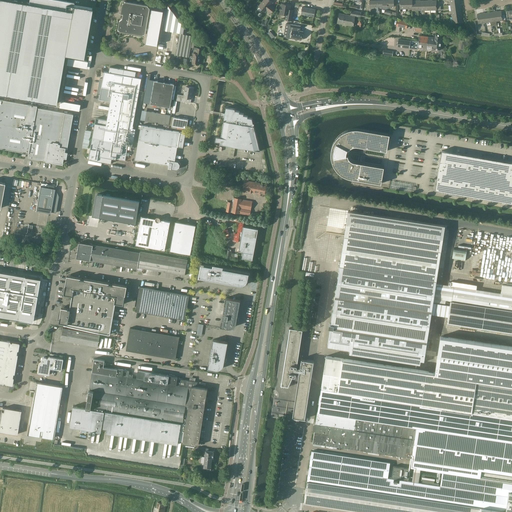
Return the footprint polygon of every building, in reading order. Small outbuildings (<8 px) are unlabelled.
[(0,0),(0,94),(6,95),(22,2),(7,0),(0,0)] [(272,6),(270,5),(273,2),(270,0),(264,0),(259,6),(265,11),(267,10),(271,13),(275,8),(272,6)] [(56,104),(64,55),(73,5),(73,2),(67,1),(66,10),(47,6),(31,100),(56,104)] [(146,43),(158,45),(164,11),(152,9),(148,28),(146,28),(150,8),(148,5),(125,1),(122,3),(121,14),(123,14),(122,19),(119,21),(118,28),(120,31),(142,35),(145,33),(146,30),(148,30),(146,43)] [(47,6),(22,2),(6,95),(31,100),(47,6)] [(290,9),(291,5),(290,5),(290,4),(287,3),(287,4),(282,3),(282,6),(281,6),(280,10),(281,10),(280,13),(287,14),(286,19),(292,20),(294,10),(290,9)] [(73,5),(64,55),(83,58),(92,8),(73,5)] [(164,30),(180,33),(176,55),(189,57),(192,36),(183,35),(184,27),(168,6),(164,30)] [(305,15),(314,16),(315,9),(307,7),(305,15)] [(370,19),(371,14),(351,10),(350,15),(339,13),(337,23),(353,26),(355,16),(370,19)] [(301,26),(291,24),(290,28),(289,28),(287,37),(291,38),(301,40),(303,31),(300,30),(301,26)] [(441,36),(436,35),(435,38),(434,43),(419,40),(418,47),(427,48),(427,49),(428,50),(429,50),(430,51),(431,50),(432,49),(440,50),(441,39),(440,39),(441,36)] [(398,39),(397,46),(410,48),(411,41),(398,39)] [(191,63),(199,65),(202,49),(197,48),(196,54),(193,53),(191,63)] [(130,153),(127,152),(128,144),(132,145),(141,91),(139,91),(141,78),(135,77),(136,71),(110,67),(109,72),(104,72),(99,99),(114,101),(110,121),(96,118),(93,131),(91,144),(89,158),(98,160),(97,161),(104,162),(105,157),(116,159),(125,160),(126,155),(129,156),(130,153)] [(150,104),(170,107),(174,84),(155,80),(150,104)] [(191,99),(193,88),(185,86),(184,96),(177,94),(176,100),(186,102),(186,98),(191,99)] [(37,106),(0,99),(0,148),(29,153),(28,158),(62,163),(63,157),(65,158),(66,152),(64,152),(64,148),(58,147),(59,145),(60,138),(68,139),(73,114),(36,108),(37,106)] [(215,141),(220,142),(220,144),(260,151),(252,118),(247,118),(248,116),(243,115),(244,114),(239,113),(239,111),(235,111),(235,109),(226,107),(225,115),(221,137),(216,136),(215,141)] [(172,126),(187,128),(188,119),(174,117),(172,126)] [(177,146),(183,148),(186,133),(141,125),(135,159),(169,165),(168,168),(177,170),(180,167),(180,164),(178,161),(175,160),(177,146)] [(333,162),(333,165),(334,166),(335,168),(336,169),(337,170),(339,172),(340,173),(344,176),(349,178),(350,178),(381,184),(384,167),(354,162),(352,161),(350,159),(349,157),(348,155),(346,155),(346,153),(348,154),(349,151),(347,151),(347,149),(349,150),(350,148),(352,146),(355,146),(357,146),(387,151),(390,134),(358,129),(352,129),(347,130),(346,131),(344,132),(343,133),(341,134),(340,135),(338,136),(337,138),(335,139),(334,141),(333,143),(333,144),(332,146),(332,147),(331,149),(331,150),(331,153),(331,154),(331,155),(331,156),(331,158),(332,160),(333,162)] [(511,162),(442,150),(435,190),(511,203),(511,162)] [(258,195),(260,196),(261,193),(265,194),(266,185),(260,184),(260,183),(245,180),(243,190),(258,193),(258,195)] [(40,186),(36,212),(36,211),(51,214),(51,212),(56,213),(59,196),(56,190),(55,190),(55,189),(40,186),(41,186),(40,186)] [(98,217),(136,224),(140,201),(102,195),(103,195),(97,194),(93,217),(95,217),(96,218),(98,217)] [(233,197),(233,202),(228,201),(226,211),(250,215),(252,201),(242,199),(233,197)] [(421,360),(424,361),(434,298),(435,298),(437,283),(436,283),(445,226),(348,211),(340,266),(346,267),(346,269),(340,269),(328,346),(350,349),(349,353),(420,364),(421,360)] [(136,245),(150,247),(156,219),(141,216),(136,245)] [(156,219),(150,247),(165,250),(170,221),(161,219),(160,218),(160,217),(159,217),(158,217),(157,217),(156,217),(156,218),(156,219)] [(170,251),(190,255),(196,225),(195,225),(176,221),(175,221),(170,251)] [(76,258),(92,261),(94,245),(79,242),(76,258)] [(92,261),(107,263),(110,248),(94,245),(92,261)] [(453,247),(451,258),(464,260),(465,249),(453,247)] [(107,263),(122,266),(125,250),(110,248),(107,263)] [(138,269),(138,267),(140,253),(125,250),(122,266),(138,269)] [(138,267),(185,275),(188,260),(140,251),(140,253),(138,267)] [(197,278),(240,285),(241,285),(242,285),(243,285),(244,285),(245,285),(246,284),(247,283),(248,283),(248,282),(248,281),(249,280),(250,272),(200,263),(197,278)] [(0,316),(32,322),(40,279),(0,271),(0,316)] [(64,326),(63,326),(110,335),(116,303),(124,304),(125,295),(124,295),(126,286),(68,276),(66,285),(64,294),(72,295),(70,309),(68,308),(67,309),(62,308),(61,317),(60,317),(59,322),(64,323),(64,326)] [(448,285),(446,299),(451,300),(511,309),(511,294),(501,293),(491,292),(476,289),(451,285),(448,285)] [(140,286),(138,299),(148,301),(150,288),(140,286)] [(148,301),(157,302),(160,290),(150,288),(148,301)] [(157,302),(167,304),(170,291),(160,290),(157,302)] [(167,304),(177,306),(179,293),(170,291),(167,304)] [(179,293),(177,306),(187,307),(189,295),(179,293)] [(236,323),(237,322),(240,300),(226,298),(220,327),(228,328),(229,328),(230,328),(231,328),(233,327),(234,327),(234,326),(235,326),(235,325),(236,325),(236,324),(236,323)] [(135,311),(145,313),(148,301),(138,299),(135,311)] [(448,317),(447,323),(511,332),(511,309),(451,300),(450,305),(448,317)] [(145,313),(155,315),(157,302),(148,301),(145,313)] [(155,315),(165,317),(167,304),(157,302),(155,315)] [(165,317),(175,318),(177,306),(167,304),(165,317)] [(177,306),(175,318),(185,320),(187,307),(177,306)] [(63,328),(61,340),(98,347),(100,335),(63,328)] [(130,328),(128,339),(138,341),(140,329),(130,328)] [(298,381),(293,417),(306,419),(306,418),(314,361),(302,359),(303,358),(302,358),(301,368),(297,368),(303,330),(289,328),(290,328),(281,386),(289,387),(292,380),(298,381)] [(138,341),(148,342),(150,331),(140,329),(138,341)] [(148,342),(158,344),(160,333),(150,331),(148,342)] [(158,344),(168,346),(170,335),(160,333),(158,344)] [(170,335),(168,346),(178,348),(180,336),(170,335)] [(511,346),(441,336),(435,372),(511,383),(511,346)] [(0,339),(0,383),(3,384),(3,383),(4,383),(4,384),(5,384),(11,385),(12,385),(12,384),(13,379),(13,378),(12,377),(11,377),(12,374),(14,374),(17,355),(15,354),(16,351),(17,351),(18,351),(18,350),(19,344),(19,343),(18,343),(12,342),(11,342),(11,343),(10,343),(10,342),(0,339)] [(126,350),(136,352),(138,341),(128,339),(126,350)] [(224,365),(224,364),(228,342),(213,339),(208,368),(216,370),(217,370),(218,370),(219,369),(220,369),(221,368),(222,367),(223,367),(223,366),(223,365),(224,365)] [(136,352),(146,354),(148,342),(138,341),(136,352)] [(146,354),(156,355),(158,344),(148,342),(146,354)] [(156,355),(166,357),(168,346),(158,344),(156,355)] [(168,346),(166,357),(176,359),(178,348),(168,346)] [(61,370),(63,359),(49,356),(46,358),(45,357),(44,357),(41,359),(41,361),(41,362),(39,364),(37,373),(49,375),(50,368),(61,370)] [(511,511),(511,383),(435,372),(326,356),(325,365),(322,365),(322,367),(324,367),(321,387),(313,443),(406,457),(406,456),(412,457),(412,458),(411,466),(414,466),(412,481),(388,478),(390,463),(312,451),(304,503),(365,511),(511,511)] [(73,406),(70,426),(101,431),(102,428),(107,428),(106,432),(178,444),(178,441),(183,442),(198,444),(207,388),(197,387),(198,382),(178,378),(178,377),(169,375),(145,371),(137,370),(136,379),(133,378),(133,375),(129,374),(129,371),(104,367),(105,360),(94,358),(87,408),(86,408),(73,406)] [(27,433),(28,433),(28,434),(29,434),(28,434),(37,436),(37,435),(38,435),(43,435),(42,436),(43,436),(43,437),(52,438),(53,438),(53,437),(55,430),(54,430),(54,429),(55,429),(62,386),(36,382),(29,425),(27,433)] [(0,414),(0,432),(16,435),(20,411),(3,408),(3,412),(1,412),(0,414)] [(197,447),(196,450),(206,451),(204,467),(204,469),(207,469),(207,468),(212,468),(212,467),(211,467),(212,458),(213,458),(214,451),(208,451),(209,448),(197,447)] [(408,480),(410,468),(393,466),(391,478),(408,480)] [(155,507),(153,511),(164,511),(166,504),(158,502),(156,507),(155,507)]
